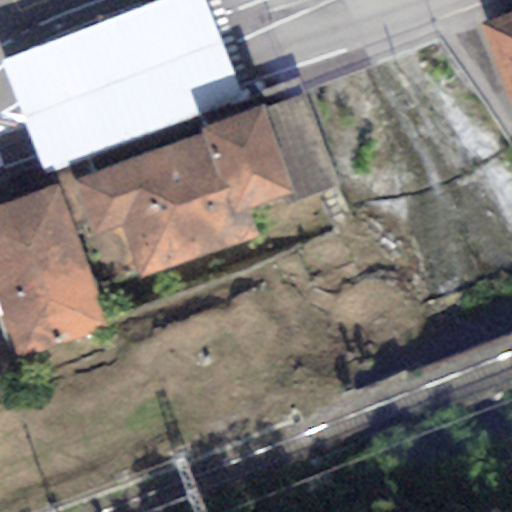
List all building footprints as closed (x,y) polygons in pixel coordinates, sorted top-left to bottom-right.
[(210,0),(137,0),(0,49),(0,56),(11,86),(28,136),(42,173),(51,170),(68,164),(248,100),(233,63),(211,1),(210,0)] [(511,12),(480,24),(511,109),(511,12)] [(68,164),(51,170),(57,186),(73,231),(94,289),(136,274),(139,281),(260,238),(250,209),(294,194),(262,106),(71,173),(68,164)] [(57,186),(0,206),(0,317),(13,354),(106,322),(94,289),(73,231),(57,186)] [(352,477),(379,468),(373,452),(347,462),(352,477)] [(307,495),(333,486),(325,469),(300,479),(307,495)]
